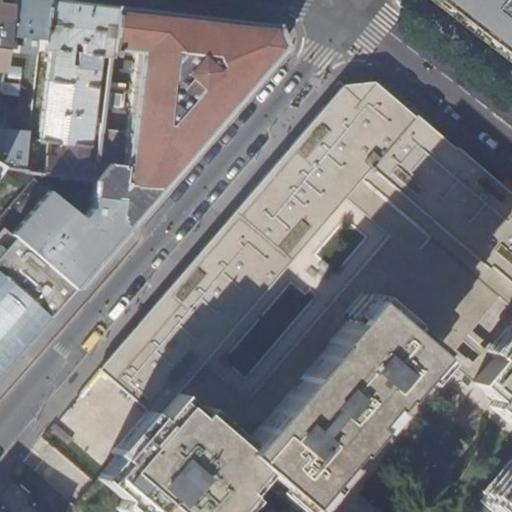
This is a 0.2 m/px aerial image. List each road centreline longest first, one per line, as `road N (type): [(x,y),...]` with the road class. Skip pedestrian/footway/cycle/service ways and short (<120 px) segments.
road 1 (residential): [(0,424),(351,8)]
road 2 (residential): [(511,130),(351,8)]
